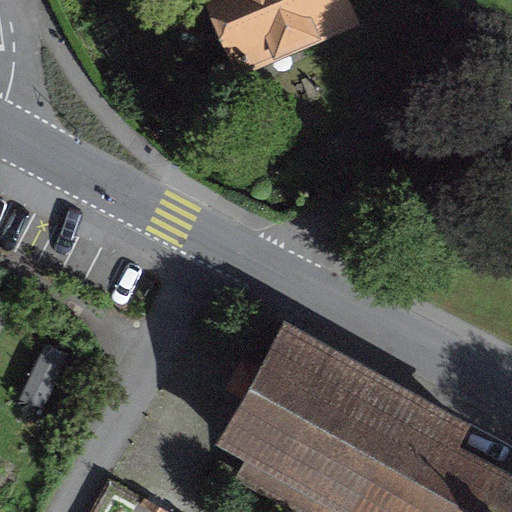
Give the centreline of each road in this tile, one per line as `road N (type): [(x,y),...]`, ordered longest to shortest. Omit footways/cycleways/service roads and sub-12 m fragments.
road 1 (tertiary): [(0,126),(511,391)]
road 2 (residential): [(9,0),(13,68),(0,124)]
